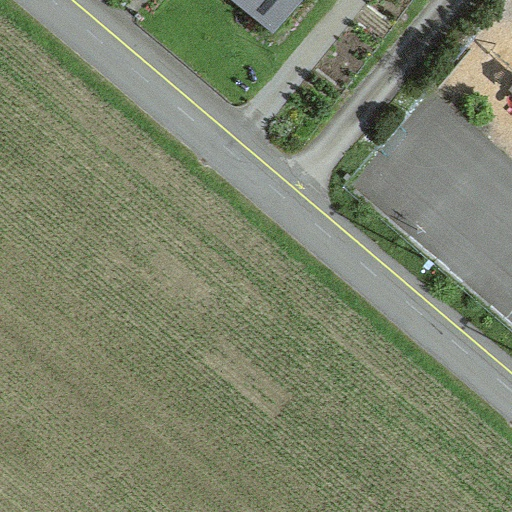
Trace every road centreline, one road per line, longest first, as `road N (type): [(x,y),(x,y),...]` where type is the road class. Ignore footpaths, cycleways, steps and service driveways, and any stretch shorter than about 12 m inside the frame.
road 1 (unclassified): [(47,0),(511,393)]
road 2 (track): [(467,0),(293,208)]
